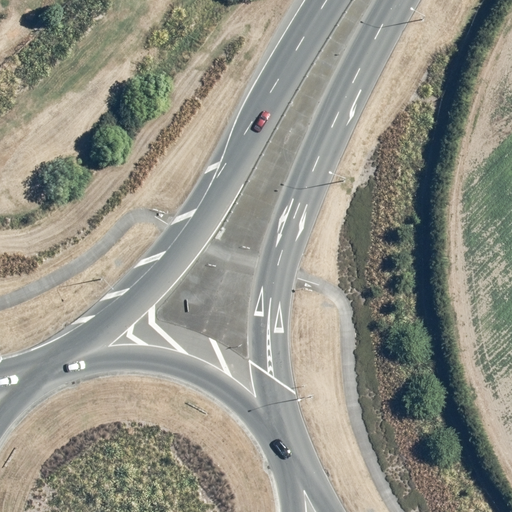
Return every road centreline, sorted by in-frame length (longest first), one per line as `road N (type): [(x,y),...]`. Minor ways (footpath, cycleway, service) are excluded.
road 1 (trunk): [(394,0),(333,118),(274,271),(273,431)]
road 2 (trunk): [(59,363),(190,242),(325,0)]
road 3 (trunk): [(59,363),(144,357),(184,365),(273,431)]
